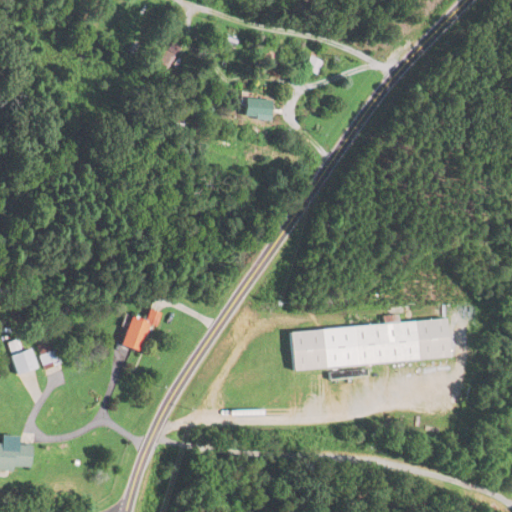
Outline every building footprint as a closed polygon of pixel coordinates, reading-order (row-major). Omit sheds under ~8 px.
[(180,43),(168,35),(149,65),(160,73),(180,43)] [(302,69),(314,74),(320,62),(308,57),(302,69)] [(263,115),(262,123),(273,123),(274,96),(238,95),(237,115),(263,115)] [(126,317),(117,347),(138,353),(146,325),(153,327),(157,314),(146,311),(143,323),(126,317)] [(444,360),(442,321),(285,331),(288,370),(444,360)] [(31,331),(39,370),(55,367),(47,328),(31,331)] [(19,351),(17,340),(6,343),(12,375),(32,371),(28,350),(19,351)] [(26,446),(0,446),(0,470),(26,471),(26,446)]
